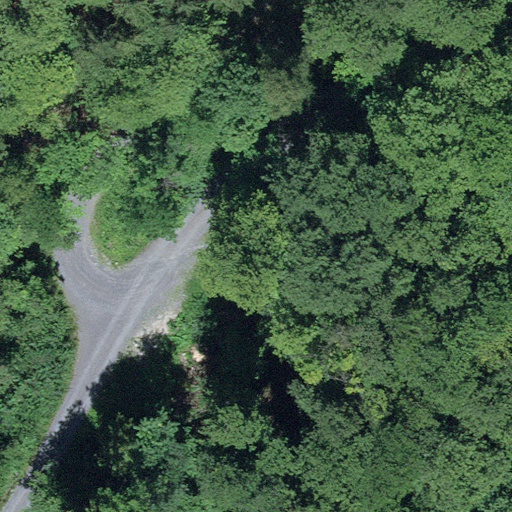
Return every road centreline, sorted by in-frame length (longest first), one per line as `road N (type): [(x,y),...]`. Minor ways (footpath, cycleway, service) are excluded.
road 1 (unclassified): [(492,0),(463,11),(246,154),(134,308)]
road 2 (track): [(134,308),(89,284),(87,202),(142,115),(260,0)]
road 3 (track): [(134,308),(25,511)]
